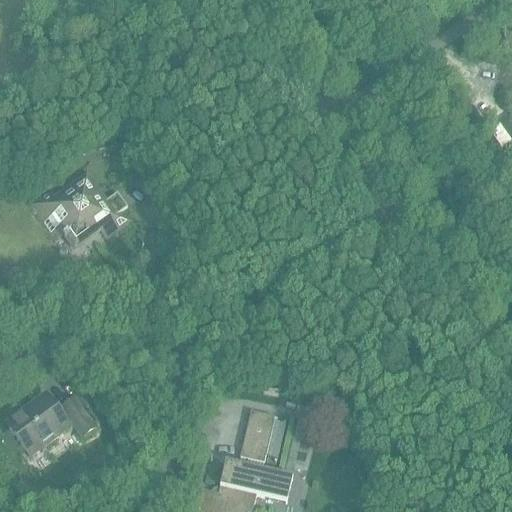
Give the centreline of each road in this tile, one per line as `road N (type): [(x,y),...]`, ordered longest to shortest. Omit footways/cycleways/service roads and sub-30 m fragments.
road 1 (residential): [(182,362),(389,223)]
road 2 (residential): [(511,401),(389,223)]
road 3 (residential): [(319,119),(496,0)]
road 4 (residential): [(133,511),(157,478),(182,362)]
road 5 (residential): [(319,119),(232,0)]
road 6 (residential): [(389,223),(319,119)]
